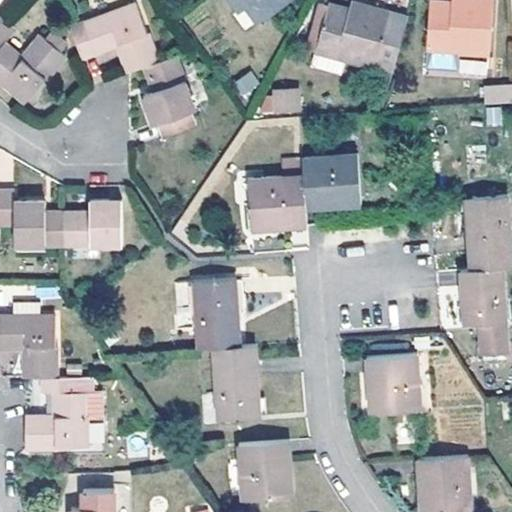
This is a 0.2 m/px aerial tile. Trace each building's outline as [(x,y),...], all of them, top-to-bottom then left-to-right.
[(234,0),(241,9),(246,4),(259,22),(289,0),(234,0)] [(358,10),(360,2),(352,0),(350,8),(358,10)] [(494,0),(452,0),(453,3),(444,2),(431,1),(429,49),(492,53),(494,0)] [(318,49),(395,71),(409,16),(360,2),(358,10),(350,8),(331,2),(318,49)] [(119,43),(129,71),(148,65),(159,60),(139,4),(72,26),(84,56),(119,43)] [(14,28),(4,20),(0,24),(0,38),(5,42),(14,28)] [(0,78),(27,101),(66,53),(62,50),(68,43),(52,30),(46,38),(42,33),(23,57),(5,42),(0,38),(0,78)] [(159,60),(148,65),(157,90),(145,94),(155,123),(162,121),(166,135),(195,125),(190,110),(196,108),(177,54),(159,60)] [(428,69),(456,69),(456,56),(428,55),(428,69)] [(458,59),(458,75),(487,75),(487,59),(458,59)] [(250,71),(233,82),(242,96),(259,85),(250,71)] [(511,83),(485,86),(487,101),(511,99),(511,83)] [(301,112),(299,88),(266,90),(267,114),(301,112)] [(486,106),(485,124),(501,125),(501,106),(486,106)] [(303,156),(306,197),(338,196),(338,204),(362,202),(359,152),(303,156)] [(277,218),(307,215),(307,206),(306,197),(303,156),(283,158),(283,175),(249,177),(253,228),(278,226),(277,218)] [(0,191),(0,220),(16,221),(16,243),(65,243),(65,211),(46,212),(46,200),(15,200),(15,191),(0,191)] [(503,265),(511,264),(511,245),(509,192),(467,196),(471,268),(503,265)] [(306,197),(307,206),(338,204),(338,196),(306,197)] [(65,211),(65,243),(122,243),(122,200),(91,198),(91,212),(65,211)] [(278,226),(308,224),(307,215),(277,218),(278,226)] [(509,350),(503,265),(471,268),(462,268),(466,322),(481,321),(490,320),(491,325),(482,326),(484,351),(509,350)] [(194,279),(200,347),(215,346),(242,344),(237,276),(194,279)] [(177,308),(192,307),(190,281),(175,282),(177,308)] [(0,347),(26,347),(25,377),(44,376),(57,377),(57,315),(41,315),(41,301),(14,301),(14,316),(0,315),(0,347)] [(242,344),(215,346),(220,418),(261,414),(257,343),(242,344)] [(0,351),(0,375),(20,374),(20,351),(0,351)] [(418,352),(374,354),(376,386),(368,386),(371,410),(422,408),(418,352)] [(367,354),(368,386),(376,386),(374,354),(367,354)] [(83,362),(68,362),(68,373),(83,373),(83,362)] [(26,428),(26,446),(87,446),(87,416),(87,391),(95,391),(95,390),(95,376),(57,377),(44,376),(44,391),(48,391),(56,391),(56,415),(48,415),(26,415),(26,428)] [(95,391),(87,391),(87,416),(103,417),(104,390),(95,390),(95,391)] [(56,391),(48,391),(48,415),(56,415),(56,391)] [(204,420),(215,419),(212,392),(201,393),(204,420)] [(295,493),(291,438),(240,441),(244,496),(295,493)] [(473,509),(469,453),(417,456),(422,511),(448,510),(470,509),(473,509)] [(97,472),(77,472),(78,483),(110,483),(110,471),(97,472)] [(114,511),(115,488),(83,488),(83,506),(72,506),(71,511),(114,511)]
